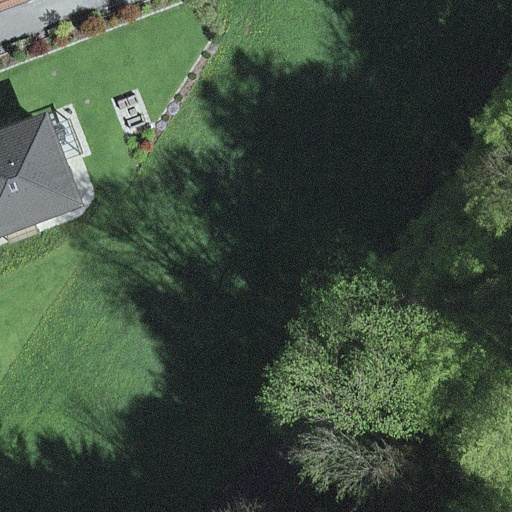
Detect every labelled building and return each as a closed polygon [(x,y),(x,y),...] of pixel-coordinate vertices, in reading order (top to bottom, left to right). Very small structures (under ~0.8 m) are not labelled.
[(0,0),(0,9),(20,2),(18,0),(0,0)] [(0,142),(13,137),(7,121),(0,123),(0,142)] [(58,164),(82,156),(68,121),(45,129),(58,164)] [(33,216),(72,202),(58,164),(45,129),(44,126),(13,137),(0,142),(0,228),(3,228),(33,216)] [(10,244),(40,233),(33,216),(3,228),(10,244)]
